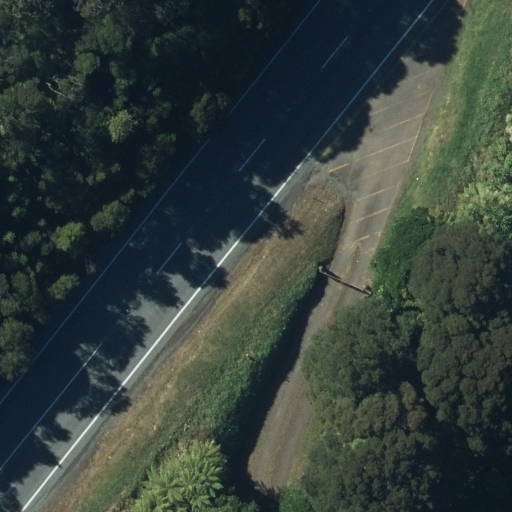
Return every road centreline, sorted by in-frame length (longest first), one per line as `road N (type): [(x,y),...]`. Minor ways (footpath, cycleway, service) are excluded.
road 1 (secondary): [(355,0),(0,432)]
road 2 (track): [(248,511),(286,317),(321,273),(412,65),(410,0)]
